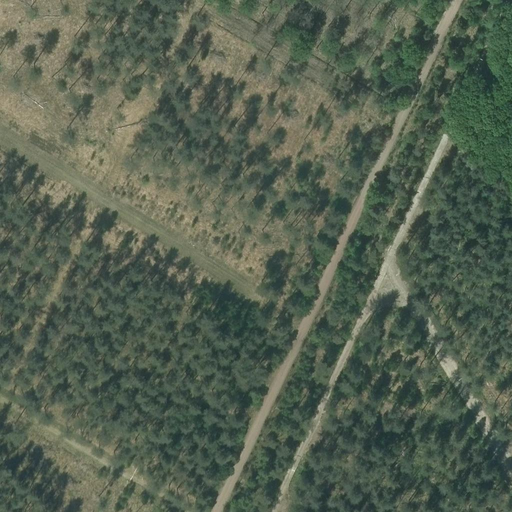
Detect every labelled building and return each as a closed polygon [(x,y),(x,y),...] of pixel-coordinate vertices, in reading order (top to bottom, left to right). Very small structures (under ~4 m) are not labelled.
[(511,65),(500,89),(511,94),(511,65)] [(511,136),(483,121),(460,165),(511,191),(511,136)] [(500,234),(446,206),(423,250),(477,278),(500,234)] [(400,443),(344,417),(324,462),(379,487),(400,443)] [(469,467),(438,486),(453,511),(467,511),(488,500),(469,467)] [(335,511),(311,500),(305,511),(335,511)]
